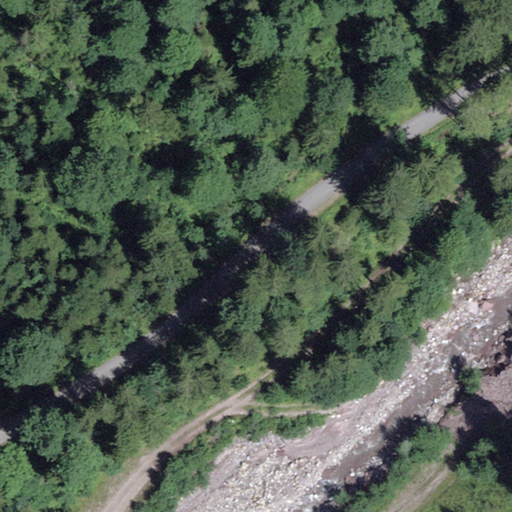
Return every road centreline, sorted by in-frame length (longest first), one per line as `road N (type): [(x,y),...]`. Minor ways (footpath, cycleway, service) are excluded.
road 1 (unclassified): [(0,428),(70,396),(180,320),(371,152),(511,71)]
road 2 (track): [(511,147),(376,286),(202,423),(112,511)]
